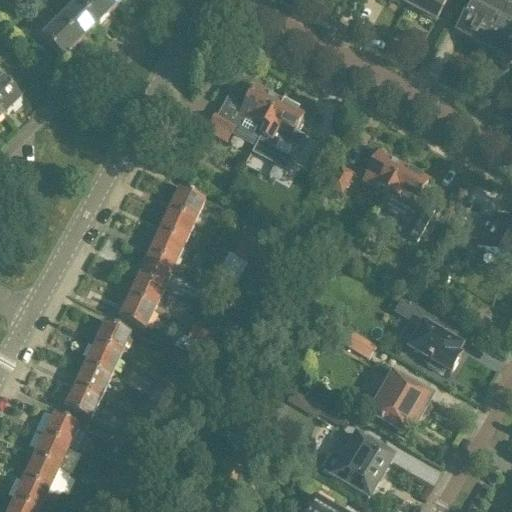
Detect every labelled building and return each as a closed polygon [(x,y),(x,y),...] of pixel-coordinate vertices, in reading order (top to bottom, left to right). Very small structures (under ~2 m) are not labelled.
[(96,28),(114,11),(103,0),(81,0),(76,6),(96,28)] [(103,0),(114,11),(124,0),(103,0)] [(390,0),(406,8),(410,0),(390,0)] [(447,0),(410,0),(406,8),(435,24),(447,0)] [(491,35),(503,13),(505,9),(506,7),(507,6),(495,0),(474,0),(456,35),(481,48),(488,34),(491,35)] [(79,44),(96,28),(76,6),(58,23),(79,44)] [(511,60),(511,10),(506,7),(505,9),(503,13),(491,35),(488,34),(481,48),(510,64),(511,60)] [(61,62),(79,44),(58,23),(41,40),(61,62)] [(0,117),(2,120),(20,102),(0,82),(0,117)] [(253,152),(260,140),(262,135),(265,131),(279,104),(255,92),(248,104),(231,95),(217,118),(226,123),(235,128),(233,132),(229,139),(253,152)] [(289,144),(303,118),(279,104),(265,131),(262,135),(260,140),(271,146),(276,137),(289,144)] [(229,139),(233,132),(235,128),(226,123),(217,118),(210,129),(215,132),(229,139)] [(388,198),(403,171),(378,158),(364,184),(388,198)] [(341,197),(352,178),(340,171),(329,191),(341,197)] [(416,248),(436,211),(423,204),(429,192),(424,190),(427,184),(403,171),(388,198),(375,222),(405,239),(403,242),(416,248)] [(194,227),(204,204),(178,192),(168,214),(192,225),(194,227)] [(184,248),(194,227),(192,225),(168,214),(158,236),(184,248)] [(511,229),(494,220),(491,226),(481,220),(470,239),(479,244),(476,249),(509,266),(511,260),(511,229)] [(174,270),(184,248),(158,236),(148,258),(174,270)] [(252,258),(256,250),(242,243),(238,250),(252,258)] [(247,266),(252,258),(238,250),(233,259),(247,266)] [(164,291),(174,270),(148,258),(138,279),(164,291)] [(154,313),(164,291),(138,279),(128,301),(154,313)] [(228,301),(233,293),(218,285),(214,293),(228,301)] [(224,309),(228,301),(214,293),(209,302),(224,309)] [(144,335),(154,313),(128,301),(118,323),(144,335)] [(444,374),(450,378),(460,361),(457,359),(461,351),(455,347),(460,338),(416,312),(409,325),(421,332),(408,353),(427,364),(427,365),(429,367),(427,369),(442,378),(444,374)] [(370,362),(377,351),(325,321),(318,332),(370,362)] [(119,360),(130,337),(104,325),(93,348),(119,360)] [(205,341),(209,332),(195,325),(191,334),(205,341)] [(200,349),(205,341),(191,334),(187,342),(200,349)] [(109,381),(119,360),(93,348),(83,369),(109,381)] [(99,403),(109,381),(83,369),(73,391),(99,403)] [(177,393),(182,384),(167,376),(162,385),(177,393)] [(431,397),(400,378),(399,380),(400,381),(398,384),(392,381),(380,401),(371,396),(361,414),(376,423),(375,425),(380,428),(381,426),(404,439),(417,418),(419,420),(420,418),(419,417),(431,397)] [(173,401),(177,393),(162,385),(158,393),(173,401)] [(89,425),(99,403),(73,391),(63,413),(89,425)] [(343,432),(351,420),(321,403),(315,413),(320,416),(319,418),(343,432)] [(68,452),(79,429),(53,417),(42,440),(68,452)] [(154,433),(158,425),(145,418),(141,426),(154,433)] [(150,441),(154,433),(141,426),(137,435),(150,441)] [(32,461),(58,473),(68,453),(68,452),(42,440),(32,461)] [(367,502),(391,462),(356,441),(343,463),(332,457),(322,472),(334,479),(332,481),(367,502)] [(270,488),(279,470),(261,460),(251,478),(270,488)] [(32,461),(22,483),(48,495),(58,499),(59,499),(68,479),(58,474),(58,473),(32,461)] [(126,484),(130,477),(116,469),(111,476),(126,484)] [(121,492),(126,484),(111,476),(107,484),(121,492)] [(342,511),(347,504),(304,478),(293,495),(312,506),(308,511),(342,511)] [(12,504),(29,511),(51,511),(58,499),(48,495),(22,483),(12,504)]
